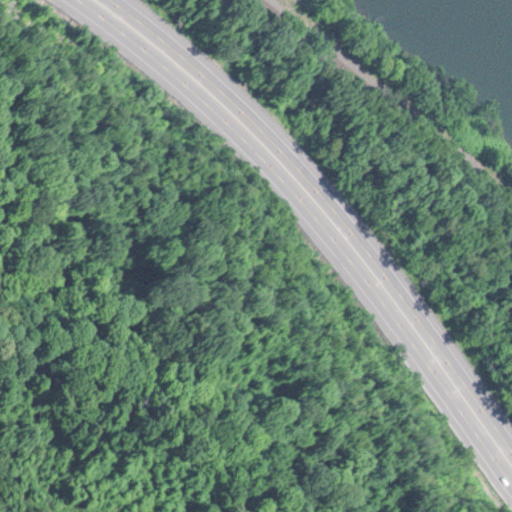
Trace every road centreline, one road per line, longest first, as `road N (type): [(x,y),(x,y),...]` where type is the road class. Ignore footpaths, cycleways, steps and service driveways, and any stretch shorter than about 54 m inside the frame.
road 1 (trunk): [(87,0),(302,196),(365,271),(511,483)]
road 2 (trunk): [(511,438),(311,167),(136,0)]
